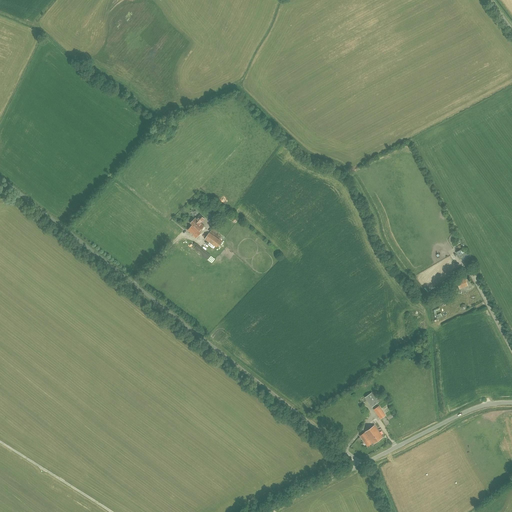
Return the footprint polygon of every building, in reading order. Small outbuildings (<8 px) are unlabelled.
[(215,221),(220,215),(211,207),(205,213),(215,221)] [(204,226),(200,222),(202,220),(203,221),(204,219),(200,215),(197,219),(196,218),(191,223),(193,225),(188,230),(196,238),(201,233),(199,231),(204,226)] [(218,248),(223,242),(209,233),(205,239),(218,248)] [(191,247),(194,249),(207,260),(211,255),(198,244),(197,245),(195,243),(191,247)] [(463,249),(456,252),(460,259),(463,257),(468,266),(472,264),(463,249)] [(467,285),(464,278),(457,281),(460,288),(467,285)] [(379,402),(372,392),(365,397),(372,407),(379,402)] [(381,419),(386,416),(379,406),(374,410),(381,419)] [(373,444),(383,437),(375,425),(360,436),(368,446),(373,443),(373,444)]
